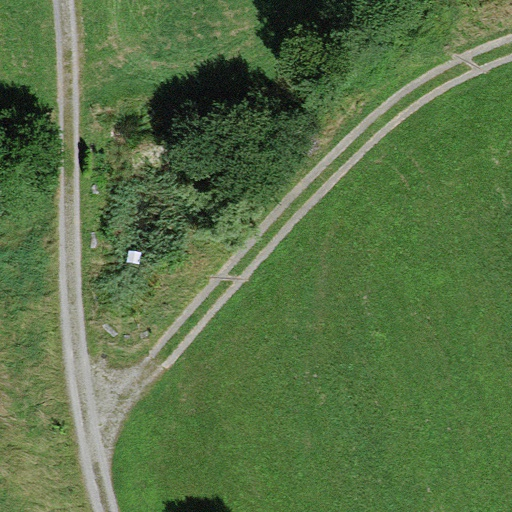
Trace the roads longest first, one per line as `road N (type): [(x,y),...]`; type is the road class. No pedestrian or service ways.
road 1 (track): [(511,35),(433,76),(361,129),(78,437)]
road 2 (track): [(78,437),(59,0)]
